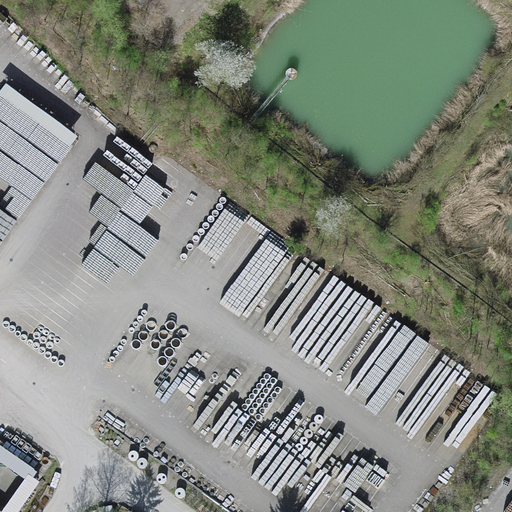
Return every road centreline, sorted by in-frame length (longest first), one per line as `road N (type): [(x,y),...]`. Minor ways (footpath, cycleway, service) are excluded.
road 1 (unknown): [(105,373),(132,365),(212,304),(410,455),(411,487),(396,511)]
road 2 (unknown): [(266,506),(105,373)]
